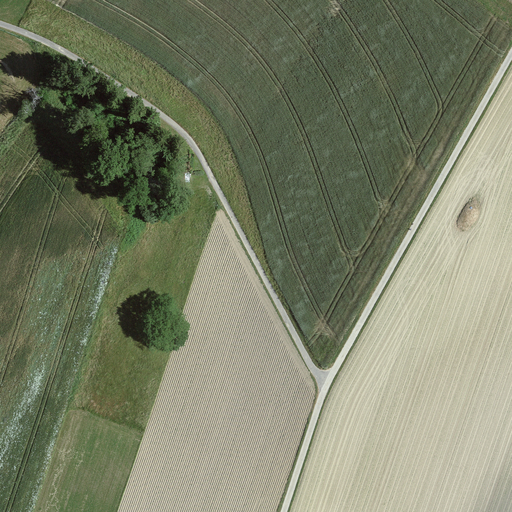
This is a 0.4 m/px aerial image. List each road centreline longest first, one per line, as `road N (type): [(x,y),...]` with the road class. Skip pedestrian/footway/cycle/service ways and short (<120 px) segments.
road 1 (track): [(282,511),(324,382),(511,53)]
road 2 (track): [(324,382),(185,130),(66,48),(0,23)]
